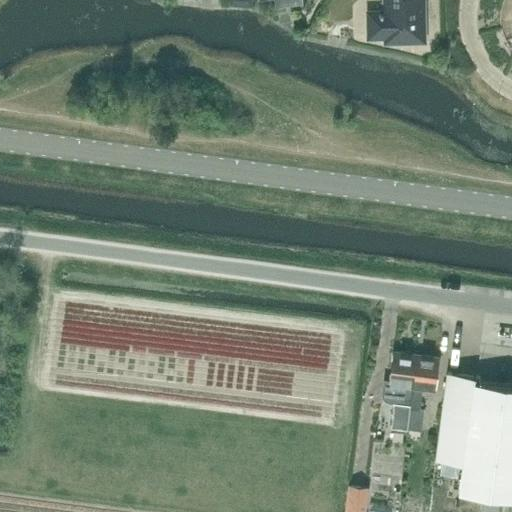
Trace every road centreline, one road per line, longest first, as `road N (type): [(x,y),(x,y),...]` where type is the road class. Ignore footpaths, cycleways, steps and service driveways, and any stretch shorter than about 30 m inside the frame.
road 1 (unclassified): [(511,307),(0,238)]
road 2 (secondary): [(511,210),(0,141)]
